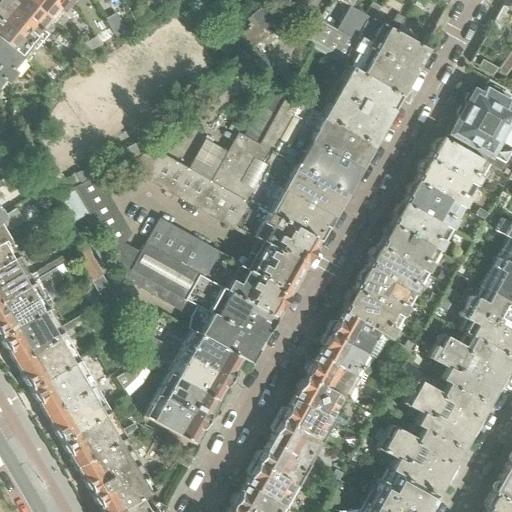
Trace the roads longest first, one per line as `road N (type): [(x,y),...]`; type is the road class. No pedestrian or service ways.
road 1 (residential): [(194,511),(476,0)]
road 2 (residential): [(511,402),(450,511)]
